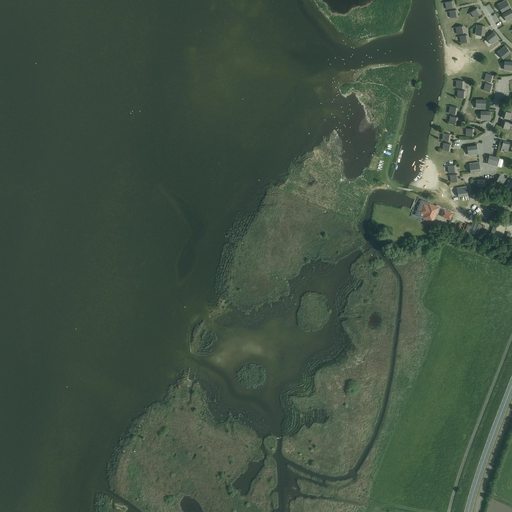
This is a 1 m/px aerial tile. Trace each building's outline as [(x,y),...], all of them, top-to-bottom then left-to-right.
[(447,9),(454,7),(453,0),(445,2),(447,9)] [(506,0),(505,0),(498,4),(502,12),(511,7),(506,0)] [(475,18),(481,14),(477,8),(471,12),(475,18)] [(451,18),(458,16),(457,9),(449,11),(451,18)] [(507,21),(511,18),(511,9),(503,13),(507,21)] [(456,27),(457,34),(465,32),(463,25),(456,27)] [(477,25),(476,35),(485,36),(486,26),(477,25)] [(491,44),(499,38),(494,31),(486,37),(491,44)] [(467,34),(460,36),(461,43),(469,41),(467,34)] [(505,46),(498,52),(503,59),(511,53),(505,46)] [(484,80),(492,82),(494,75),(486,73),(484,80)] [(484,90),(491,92),(493,85),(486,83),(484,90)] [(476,99),(476,106),(476,108),(486,108),(486,99),(476,99)] [(449,113),(456,114),(458,107),(450,106),(449,113)] [(481,111),(481,117),(481,119),(490,119),(491,111),(481,111)] [(511,113),(505,111),(503,117),(510,120),(511,113)] [(449,123),(457,124),(458,117),(450,116),(449,123)] [(502,127),(509,129),(511,122),(504,120),(502,127)] [(442,140),(450,141),(451,134),(443,133),(442,140)] [(503,141),(501,148),(508,150),(510,142),(503,141)] [(443,150),(450,151),(451,144),(444,143),(443,150)] [(468,155),(478,154),(478,153),(477,145),(467,146),(468,155)] [(489,155),(488,161),(487,163),(497,166),(499,157),(489,155)] [(479,162),(469,164),(471,172),(480,171),(479,162)] [(448,165),(449,172),(456,171),(455,164),(448,165)] [(450,175),(451,182),(459,181),(458,174),(450,175)] [(500,175),(496,181),(502,185),(506,179),(500,175)] [(467,186),(466,186),(457,188),(458,197),(468,195),(467,186)] [(425,202),(419,216),(433,221),(436,214),(435,214),(436,211),(437,211),(438,207),(425,202)] [(453,213),(447,210),(445,218),(450,220),(453,213)] [(475,234),(479,236),(483,225),(479,223),(475,234)]
